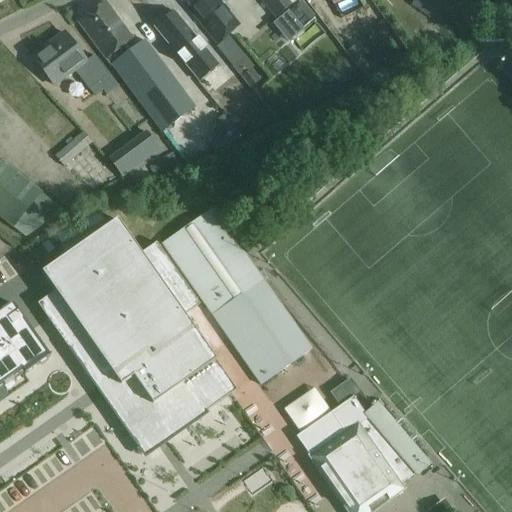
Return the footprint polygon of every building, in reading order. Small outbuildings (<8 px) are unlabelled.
[(180,0),(215,42),(238,24),(218,0),(180,0)] [(259,0),(275,19),(298,0),(259,0)] [(438,5),(430,0),(414,0),(410,5),(428,18),(438,5)] [(136,47),(131,41),(133,39),(106,2),(78,23),(106,60),(162,135),(197,109),(145,40),(136,47)] [(291,11),(304,27),(315,18),(302,2),(291,11)] [(153,29),(197,80),(215,64),(172,13),(153,29)] [(94,56),(87,62),(65,32),(32,57),(55,87),(75,72),(94,97),(102,90),(107,96),(119,87),(94,56)] [(355,61),(361,56),(355,49),(352,48),(348,51),(355,61)] [(252,70),(243,78),(251,87),(251,88),(261,80),(252,70)] [(64,168),(92,144),(83,133),(55,157),(64,168)] [(159,150),(146,133),(108,160),(121,177),(159,150)] [(0,218),(25,237),(64,212),(0,161),(0,218)] [(260,386),(311,350),(213,209),(161,245),(260,386)] [(55,293),(37,306),(66,347),(95,388),(104,385),(126,417),(151,451),(195,420),(197,423),(209,414),(207,411),(237,390),(212,355),(184,316),(199,305),(177,274),(156,244),(140,255),(116,221),(78,247),(41,274),(55,293)] [(0,390),(24,374),(25,376),(50,358),(11,304),(0,312),(0,390)] [(314,389),(283,409),(301,435),(296,438),(346,511),(374,511),(405,492),(400,484),(414,474),(416,478),(430,466),(377,405),(363,416),(367,420),(359,425),(358,424),(344,434),(331,414),(314,389)] [(451,511),(445,503),(432,511),(451,511)]
